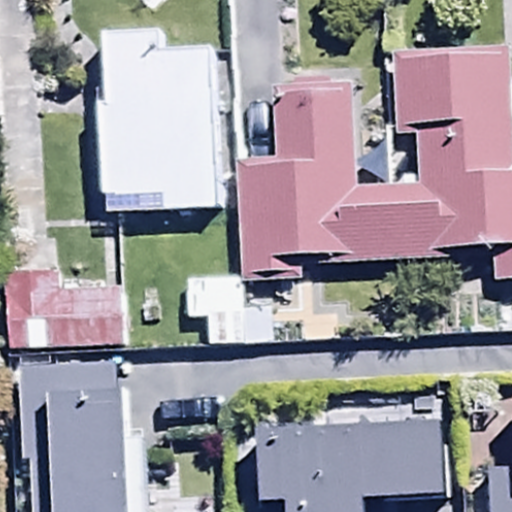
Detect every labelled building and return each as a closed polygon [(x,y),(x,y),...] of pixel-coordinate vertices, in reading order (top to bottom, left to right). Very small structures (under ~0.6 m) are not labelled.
[(103,124),(106,217),(162,215),(163,233),(226,231),(221,73),(165,75),(164,52),(107,54),(109,123),(103,124)] [(279,175),(237,177),(245,296),(281,293),(280,282),(496,267),(499,300),(511,299),(511,171),(505,68),(388,76),(393,143),(384,143),(388,207),(353,209),(346,104),(334,105),(333,89),(291,92),(292,107),(274,108),(279,175)] [(209,336),(211,364),(273,361),(271,321),(240,323),(238,287),(186,290),(188,337),(209,336)] [(5,294),(9,368),(128,363),(125,306),(61,309),(60,291),(5,294)] [(13,393),(18,511),(212,511),(212,502),(147,505),(145,451),(132,451),(129,388),(13,393)] [(448,511),(444,454),(255,467),(257,511),(448,511)] [(511,511),(511,487),(490,489),(491,511),(511,511)]
